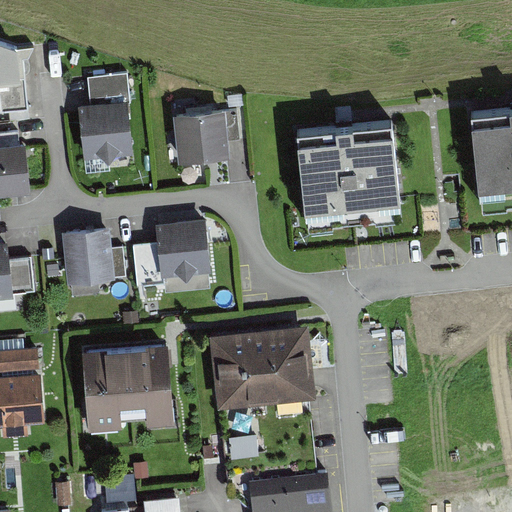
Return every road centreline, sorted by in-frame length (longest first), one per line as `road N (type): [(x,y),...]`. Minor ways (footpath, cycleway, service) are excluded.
road 1 (residential): [(511,274),(310,288),(267,266),(244,226),(215,201),(63,212)]
road 2 (residential): [(63,212),(50,77)]
